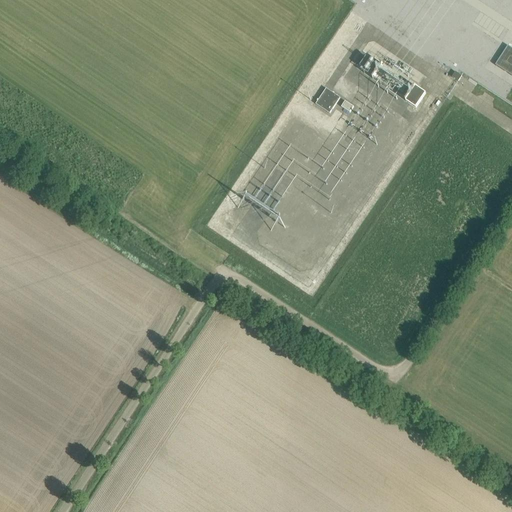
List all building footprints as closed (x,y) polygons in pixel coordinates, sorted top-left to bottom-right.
[(511,48),(508,46),(496,66),(511,76),(511,48)] [(451,56),(447,61),(461,70),(464,65),(451,56)] [(368,67),(377,69),(379,59),(370,57),(368,67)] [(452,77),(459,82),(462,77),(456,72),(452,77)] [(406,102),(416,108),(426,94),(416,87),(406,102)] [(316,105),(330,114),(340,99),(326,89),(316,105)] [(342,108),(350,113),(354,108),(346,102),(342,108)]
